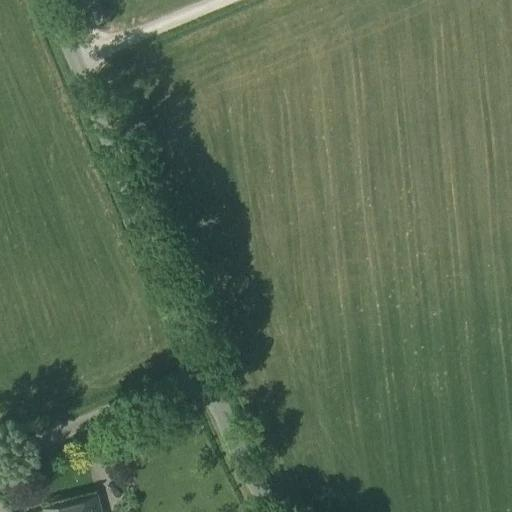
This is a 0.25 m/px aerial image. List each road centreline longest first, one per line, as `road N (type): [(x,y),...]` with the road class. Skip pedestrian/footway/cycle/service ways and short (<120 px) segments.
road 1 (unclassified): [(53,0),(204,379)]
road 2 (unclassified): [(0,460),(204,379)]
road 3 (unclassified): [(204,379),(276,511)]
road 4 (unknown): [(194,0),(74,46)]
